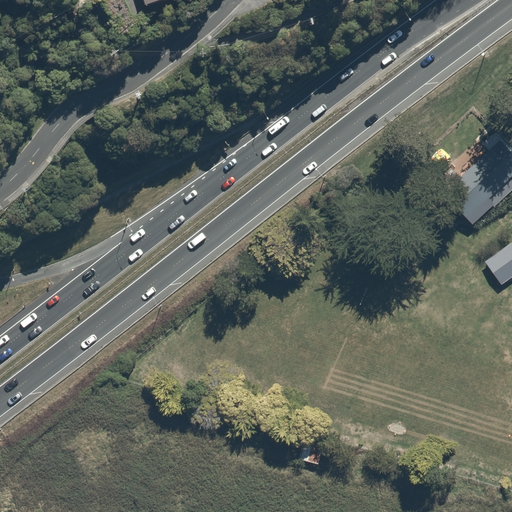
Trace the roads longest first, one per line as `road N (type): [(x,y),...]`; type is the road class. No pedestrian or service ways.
road 1 (trunk): [(511,5),(0,403)]
road 2 (trunk): [(164,222),(456,0)]
road 3 (residential): [(226,0),(137,74),(67,114),(0,188)]
road 4 (trunk): [(0,348),(164,222)]
road 5 (trunk): [(0,285),(164,222)]
